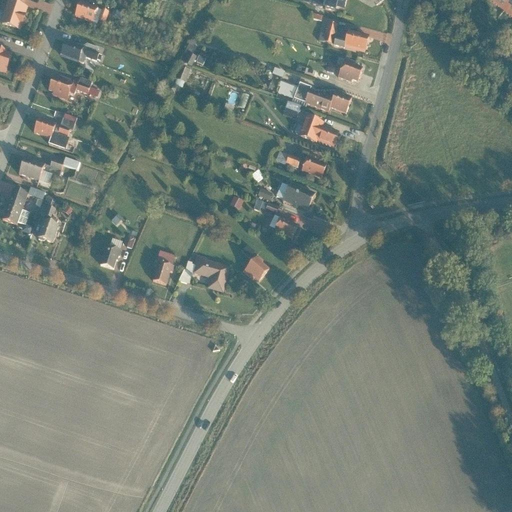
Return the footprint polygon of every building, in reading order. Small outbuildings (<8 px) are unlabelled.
[(324,0),(311,0),(310,6),(322,9),(324,0)] [(351,0),(324,0),(322,9),(337,15),(341,8),(351,9),(351,0)] [(511,0),(493,0),(490,4),(511,22),(511,0)] [(112,13),(83,4),(78,19),(97,25),(100,18),(109,21),(112,13)] [(25,32),(30,14),(11,8),(6,27),(25,32)] [(330,22),(327,35),(322,33),(320,42),(335,45),(339,24),(330,22)] [(369,56),(373,39),(352,34),(350,41),(340,39),(337,50),(369,56)] [(88,50),(70,44),(65,57),(84,63),(88,50)] [(104,49),(90,44),(88,50),(84,63),(98,68),(104,49)] [(16,58),(0,53),(0,73),(11,76),(16,58)] [(189,53),(185,64),(195,67),(199,57),(189,53)] [(341,59),(333,57),(328,72),(336,75),(341,59)] [(359,63),(345,59),(338,80),(353,85),(355,79),(365,82),(369,71),(358,68),(359,63)] [(284,78),(286,72),(276,69),(274,75),(284,78)] [(93,78),(94,71),(86,70),(85,77),(93,78)] [(180,70),(176,81),(186,85),(190,74),(180,70)] [(71,103),(77,82),(64,78),(63,81),(56,79),(51,94),(58,96),(57,99),(71,103)] [(91,83),(84,80),(80,93),(99,99),(101,91),(90,87),(91,83)] [(317,88),(302,82),(298,90),(293,100),(331,116),(333,112),(337,100),(316,92),(317,88)] [(298,90),(282,84),(278,94),(293,100),(298,90)] [(350,115),(353,101),(344,99),(345,93),(337,91),(337,100),(333,112),(350,115)] [(337,146),(340,136),(323,130),(326,123),(299,115),(296,124),(307,128),(305,136),(337,146)] [(79,121),(68,118),(64,131),(75,134),(79,121)] [(62,127),(41,120),(35,136),(52,141),(50,146),(72,154),(75,143),(58,137),(62,127)] [(319,158),(310,155),(303,175),(323,182),(328,167),(317,164),(319,158)] [(302,162),(290,159),(288,168),(301,170),(302,162)] [(49,168),(28,161),(23,178),(43,185),(49,168)] [(81,167),(64,161),(62,166),(53,163),(50,171),(62,175),(65,167),(79,172),(81,167)] [(258,171),(250,176),(256,185),(264,180),(258,171)] [(320,194),(294,185),(286,205),(297,209),(298,206),(314,211),(320,194)] [(49,195),(38,191),(35,200),(40,201),(39,206),(45,208),(49,195)] [(260,192),(258,199),(269,203),(272,196),(260,192)] [(34,198),(15,193),(6,223),(25,229),(34,198)] [(58,210),(48,207),(45,217),(55,220),(58,210)] [(282,212),(269,208),(267,214),(281,218),(282,212)] [(55,220),(45,217),(38,241),(57,247),(63,227),(54,225),(55,220)] [(295,239),(301,227),(285,219),(279,231),(295,239)] [(135,241),(130,239),(126,250),(132,252),(135,241)] [(255,254),(248,247),(244,250),(251,258),(255,254)] [(119,260),(121,253),(104,248),(102,255),(105,256),(102,266),(113,270),(116,259),(119,260)] [(267,262),(260,256),(244,274),(254,282),(256,280),(260,284),(270,272),(263,266),(267,262)] [(225,295),(232,270),(195,260),(193,267),(191,276),(211,281),(208,290),(225,295)] [(174,267),(159,262),(152,284),(168,288),(174,267)] [(193,267),(186,266),(179,283),(188,285),(191,276),(193,267)] [(148,280),(139,278),(137,287),(146,289),(148,280)]
